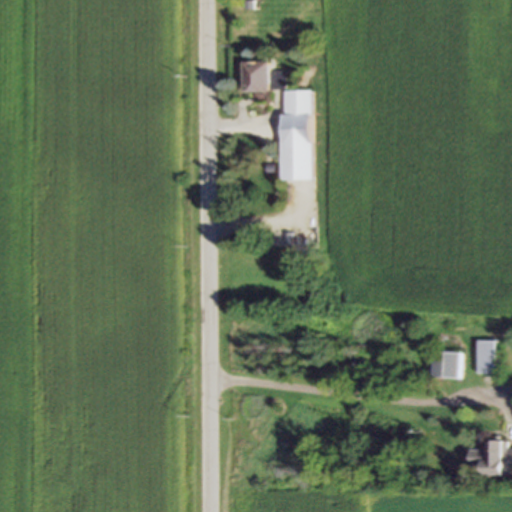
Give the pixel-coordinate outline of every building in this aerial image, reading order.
[(242,61),(242,92),(284,91),(284,72),(270,72),(270,61),(242,61)] [(281,91),(281,180),(312,180),(312,91),(281,91)] [(477,375),(497,375),(497,342),(477,342),(477,375)] [(461,379),(461,354),(433,354),(433,379),(461,379)] [(479,476),(511,476),(511,450),(509,450),(509,442),(487,441),(487,451),(470,451),(469,468),(479,468),(479,476)]
